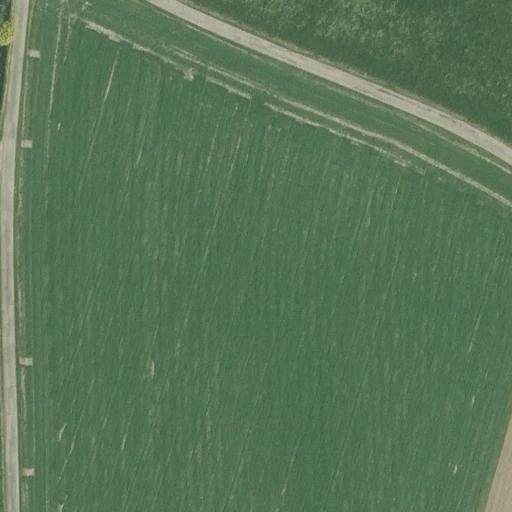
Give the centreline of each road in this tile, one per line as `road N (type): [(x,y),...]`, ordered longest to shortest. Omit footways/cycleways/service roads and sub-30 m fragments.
road 1 (unclassified): [(19,0),(10,122),(17,511)]
road 2 (unclassified): [(162,0),(304,70),(433,111),(511,162)]
